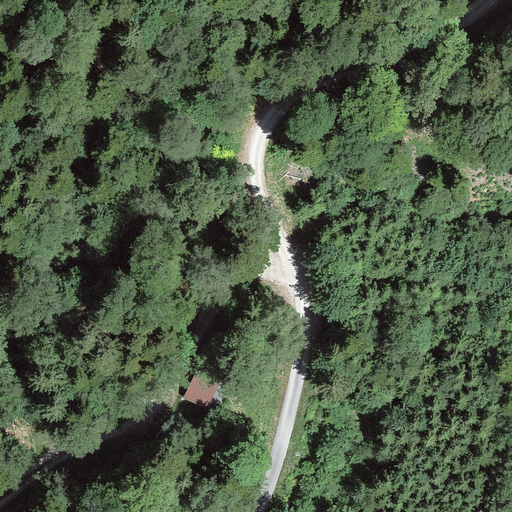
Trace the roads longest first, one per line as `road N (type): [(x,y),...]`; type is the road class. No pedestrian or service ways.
road 1 (track): [(291,261),(248,173),(247,152),(268,110),(445,30),(491,0)]
road 2 (track): [(291,261),(262,265),(223,287),(170,384),(0,499)]
road 3 (track): [(257,511),(299,358),(291,261)]
